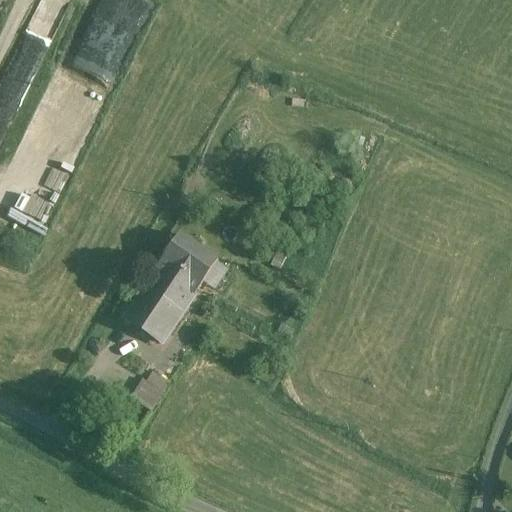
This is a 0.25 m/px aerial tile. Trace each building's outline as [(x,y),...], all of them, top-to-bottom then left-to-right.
[(58,0),(41,0),(0,83),(0,122),(10,127),(70,5),(58,0)] [(219,263),(181,237),(158,271),(196,296),(219,263)] [(196,296),(159,271),(126,320),(163,345),(196,296)] [(169,384),(153,373),(147,383),(163,394),(169,384)] [(147,383),(143,381),(131,400),(151,413),(163,394),(147,383)]
